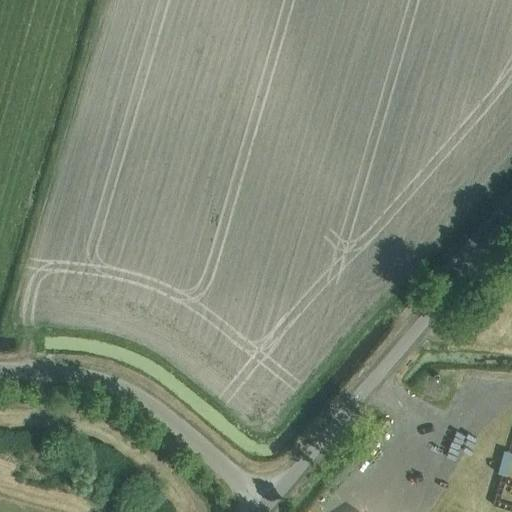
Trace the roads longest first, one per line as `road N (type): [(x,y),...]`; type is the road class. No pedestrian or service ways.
road 1 (unclassified): [(263,504),(511,216)]
road 2 (unclassified): [(263,504),(166,416),(116,384),(0,369)]
